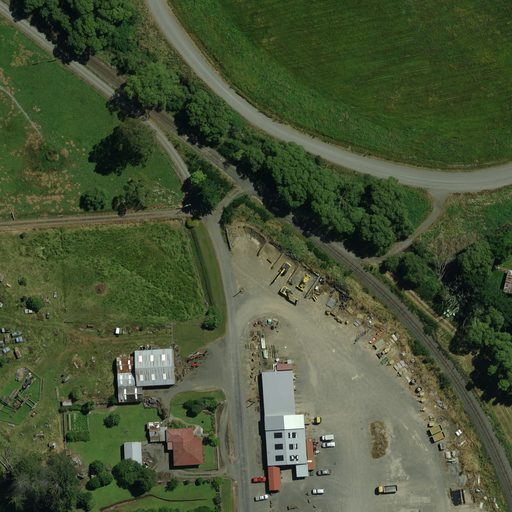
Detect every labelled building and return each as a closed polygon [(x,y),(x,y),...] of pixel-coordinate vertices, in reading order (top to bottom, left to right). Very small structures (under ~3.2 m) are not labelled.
[(511,269),(508,269),(503,293),(511,295),(511,269)] [(169,353),(134,355),(136,393),(172,391),(169,353)] [(133,362),(111,364),(114,409),(136,407),(133,362)] [(289,363),(277,364),(277,371),(290,371),(289,363)] [(288,376),(258,378),(264,470),(303,468),(300,417),(291,418),(288,376)] [(164,421),(148,422),(150,443),(165,443),(164,421)] [(195,434),(168,436),(170,473),(197,471),(195,434)] [(142,442),(125,443),(126,468),(142,467),(142,442)] [(458,445),(444,446),(444,455),(458,454),(458,445)]
